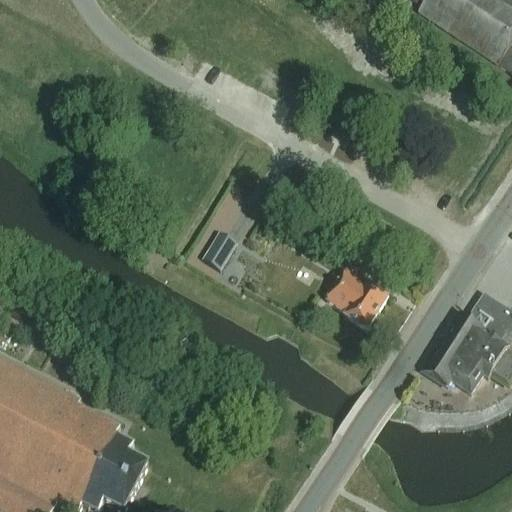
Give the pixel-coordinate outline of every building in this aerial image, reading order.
[(511,0),(404,0),(422,11),(419,17),(511,77),(511,0)] [(202,260),(218,270),(236,243),(219,233),(202,260)] [(366,334),(389,301),(368,287),(367,289),(346,275),(327,303),(347,318),(345,320),(366,334)] [(462,320),(425,376),(449,392),(450,391),(450,390),(452,386),(472,399),(484,380),(489,384),(493,379),(510,391),(511,387),(511,361),(507,358),(510,353),(511,351),(511,350),(511,315),(484,297),(466,323),(462,320)] [(0,511),(54,511),(58,506),(69,511),(80,511),(82,510),(86,511),(100,511),(104,506),(115,511),(124,511),(148,469),(127,458),(133,447),(115,438),(119,430),(74,407),(76,403),(0,362),(0,511)]
